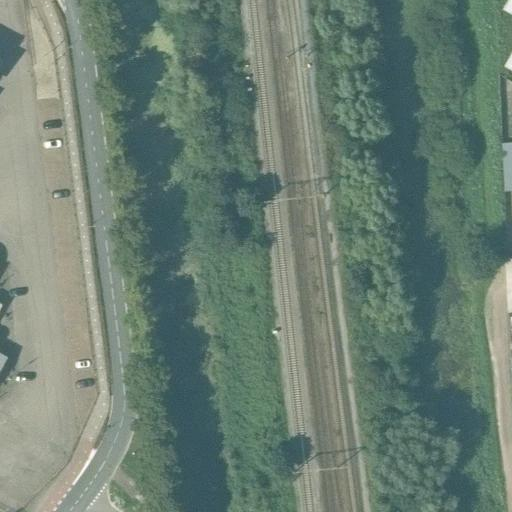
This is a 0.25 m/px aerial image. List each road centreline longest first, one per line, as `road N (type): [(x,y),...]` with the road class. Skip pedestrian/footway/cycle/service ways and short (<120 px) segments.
road 1 (unclassified): [(79,498),(119,433),(124,405),(75,0)]
road 2 (track): [(466,0),(502,311)]
